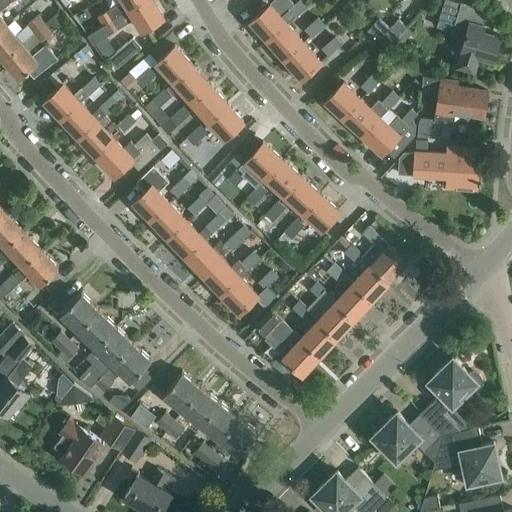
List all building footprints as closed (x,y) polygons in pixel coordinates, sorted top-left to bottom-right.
[(0,0),(0,29),(6,24),(0,16),(0,9),(9,2),(6,0),(0,0)] [(45,0),(37,7),(44,17),(57,7),(51,0),(45,0)] [(122,0),(109,9),(114,18),(141,0),(122,0)] [(153,0),(141,0),(114,18),(120,27),(135,18),(143,30),(164,17),(153,0)] [(303,0),(298,0),(289,8),(295,15),(307,4),(303,0)] [(494,59),(501,36),(483,31),(484,26),(482,25),(486,20),(486,21),(488,20),(484,16),(480,12),(476,9),(471,6),(466,3),(461,1),(461,3),(451,0),(444,0),(437,27),(452,31),(451,33),(453,34),(453,32),(466,36),(462,49),(462,50),(458,65),(454,64),(453,65),(477,72),(477,71),(473,70),(478,54),(494,59)] [(281,15),(270,2),(251,19),(268,39),(287,22),(295,15),(289,8),(281,15)] [(109,9),(97,16),(102,25),(114,18),(109,9)] [(45,23),(34,33),(41,41),(65,21),(58,12),(46,22),(45,23)] [(45,23),(39,16),(27,25),(34,33),(45,23)] [(305,28),(311,34),(323,23),(317,17),(305,28)] [(103,25),(88,34),(94,44),(120,27),(114,18),(102,25),(103,25)] [(391,45),(408,27),(399,18),(382,37),(387,42),(391,45)] [(268,39),(285,58),(304,41),(287,22),(268,39)] [(6,24),(0,29),(0,56),(2,59),(22,42),(34,33),(27,25),(15,35),(6,24)] [(109,58),(117,69),(143,47),(134,37),(109,58)] [(323,48),(329,54),(342,43),(336,37),(323,48)] [(285,58),(302,77),(321,61),(304,41),(285,58)] [(29,51),(22,42),(2,59),(18,78),(27,71),(33,79),(58,59),(46,44),(33,55),(29,51)] [(156,61),(159,64),(174,80),(192,63),(175,44),(158,60),(156,61)] [(150,52),(121,79),(129,88),(138,80),(142,85),(156,73),(152,69),(159,64),(156,61),(158,60),(150,52)] [(174,80),(166,87),(172,94),(180,87),(190,99),(209,82),(192,63),(174,80)] [(379,78),(373,72),(361,84),(368,90),(379,78)] [(94,75),(82,87),(89,94),(89,95),(102,83),(94,75)] [(423,76),(422,93),(438,94),(436,119),(453,121),(454,110),(484,115),(488,91),(456,86),(455,96),(451,96),(452,78),(423,76)] [(342,81),(326,99),(344,117),(361,99),(342,81)] [(63,82),(44,99),(62,118),(81,101),(89,94),(82,87),(81,86),(74,93),(63,82)] [(190,99),(207,118),(226,101),(209,82),(190,99)] [(118,87),(99,106),(106,113),(106,114),(126,95),(118,87)] [(172,94),(166,87),(154,98),(160,105),(172,94)] [(392,89),(382,101),(400,96),(392,89)] [(380,116),(381,116),(382,101),(379,98),(370,107),(361,99),(344,117),(363,134),(380,116)] [(81,101),(62,118),(79,136),(80,137),(98,119),(99,120),(106,113),(99,106),(92,112),(81,101)] [(225,137),(244,121),(226,101),(207,118),(225,137)] [(192,113),(185,105),(161,125),(168,133),(192,113)] [(411,107),(401,118),(402,119),(417,113),(411,108),(411,107)] [(137,120),(129,111),(116,123),(124,132),(137,120)] [(381,116),(380,116),(363,134),(382,152),(385,148),(393,155),(407,139),(406,139),(412,132),(406,126),(402,119),(401,118),(397,115),(389,124),(381,116)] [(79,136),(75,140),(87,152),(91,148),(97,155),(116,138),(117,139),(124,132),(116,123),(113,120),(106,127),(99,120),(98,119),(80,137),(79,136)] [(418,135),(427,136),(428,123),(419,122),(418,135)] [(208,131),(201,124),(187,137),(194,144),(208,131)] [(116,138),(97,155),(115,174),(130,160),(139,169),(168,142),(159,132),(153,138),(147,132),(134,143),(131,140),(124,146),(117,139),(116,138)] [(415,151),(405,150),(399,156),(398,171),(454,174),(453,187),(478,188),(480,148),(447,145),(446,153),(428,152),(429,140),(416,139),(415,151)] [(266,176),(282,158),(263,141),(246,159),(253,165),(266,176)] [(163,157),(170,165),(178,157),(171,149),(163,157)] [(238,152),(231,160),(239,167),(240,166),(246,172),(253,165),(246,159),(238,152)] [(282,158),(266,176),(284,193),(301,175),(282,158)] [(134,200),(152,219),(170,202),(159,191),(170,181),(154,164),(136,181),(144,190),(134,200)] [(239,167),(228,179),(235,185),(246,172),(240,166),(239,167)] [(196,176),(190,169),(169,188),(176,196),(196,176)] [(301,175),(284,193),(303,211),(320,192),(301,175)] [(267,189),(258,182),(246,196),(254,204),(267,189)] [(186,206),(194,214),(214,194),(206,185),(199,192),(200,193),(186,206)] [(339,210),(320,192),(303,211),(322,228),(339,210)] [(286,207),(277,199),(265,213),(273,220),(286,207)] [(152,219),(169,238),(188,220),(170,202),(152,219)] [(218,211),(205,224),(213,232),(233,212),(225,204),(218,211)] [(6,212),(0,217),(0,242),(4,247),(5,248),(23,230),(6,212)] [(304,223),(296,216),(284,230),(285,231),(277,241),(282,246),(286,242),(288,243),(293,238),(292,237),(304,223)] [(188,220),(169,238),(187,256),(205,239),(213,232),(205,224),(198,231),(188,220)] [(224,243),(230,250),(250,231),(243,225),(224,243)] [(362,232),(374,242),(374,243),(381,236),(369,225),(362,232)] [(4,247),(0,251),(0,257),(4,262),(12,255),(22,266),(41,249),(23,230),(5,248),(4,247)] [(374,242),(362,254),(363,255),(362,256),(371,264),(371,263),(390,280),(407,261),(381,236),(374,243),(374,242)] [(205,239),(187,256),(205,274),(222,257),(230,250),(224,243),(221,240),(213,247),(205,239)] [(344,251),(356,262),(362,256),(363,255),(362,254),(351,244),(344,251)] [(22,266),(14,272),(21,280),(28,273),(40,285),(58,268),(41,249),(22,266)] [(255,249),(242,262),(248,268),(261,256),(255,249)] [(362,272),(354,281),(372,298),(390,280),(371,263),(371,264),(362,256),(356,262),(357,263),(354,265),(362,272)] [(222,257),(205,274),(222,293),(240,276),(248,268),(242,262),(239,258),(231,266),(222,257)] [(339,281),(346,274),(333,262),(327,270),(339,281)] [(271,269),(258,281),(265,288),(277,276),(271,269)] [(14,272),(0,285),(0,297),(0,298),(21,280),(14,272)] [(339,281),(336,284),(344,292),(336,300),(355,317),(372,298),(354,281),(346,274),(339,281)] [(222,293),(240,311),(258,294),(240,276),(222,293)] [(309,289),(322,301),(329,294),(316,281),(309,289)] [(33,289),(13,308),(24,320),(44,302),(33,289)] [(99,309),(82,292),(61,314),(78,331),(99,309)] [(299,299),(292,307),(305,320),(312,312),(299,299)] [(329,308),(319,319),(338,336),(355,317),(336,300),(329,308)] [(282,319),(271,309),(270,308),(255,324),(256,325),(267,335),(270,332),(290,350),(284,356),(303,373),(320,355),(302,338),(282,319)] [(117,326),(99,309),(78,331),(95,347),(117,326)] [(338,336),(319,319),(302,338),(320,355),(338,336)] [(0,350),(3,353),(22,333),(11,322),(0,334),(0,350)] [(117,326),(95,347),(87,356),(93,363),(80,376),(90,387),(95,382),(105,372),(134,343),(117,326)] [(71,338),(63,331),(62,330),(52,340),(61,349),(71,338)] [(20,359),(7,375),(0,383),(0,409),(7,415),(15,405),(19,409),(31,395),(17,383),(32,365),(22,357),(34,343),(24,335),(10,351),(20,359)] [(71,338),(61,349),(62,350),(57,355),(66,362),(80,347),(71,338)] [(134,343),(105,372),(113,380),(121,372),(139,390),(153,376),(144,367),(151,360),(134,343)] [(277,358),(273,362),(288,375),(295,367),(284,356),(281,359),(277,358)] [(442,434),(461,430),(444,412),(452,403),(453,404),(469,389),(473,390),(480,387),(483,380),(480,374),(473,371),(469,372),(453,356),(429,380),(442,393),(433,401),(432,400),(422,411),(443,433),(442,434)] [(183,410),(201,386),(182,371),(164,394),(183,410)] [(105,372),(95,382),(95,383),(92,387),(101,394),(114,381),(113,380),(105,372)] [(69,396),(70,380),(58,380),(57,395),(69,396)] [(201,386),(183,410),(201,425),(220,401),(201,386)] [(112,400),(119,413),(131,407),(124,394),(112,400)] [(220,401),(201,425),(220,440),(239,416),(220,401)] [(147,428),(157,415),(140,403),(131,416),(147,428)] [(113,416),(103,410),(97,420),(107,426),(113,416)] [(166,411),(156,423),(165,431),(175,419),(166,411)] [(422,411),(409,423),(397,411),(373,435),(389,451),(387,453),(397,463),(418,443),(425,451),(442,434),(443,433),(422,411)] [(239,416),(220,440),(239,455),(258,432),(239,416)] [(186,427),(175,419),(165,431),(175,439),(186,427)] [(59,432),(63,435),(53,448),(63,455),(62,457),(66,460),(65,462),(73,467),(74,466),(83,472),(105,443),(83,427),(82,429),(69,420),(59,432)] [(443,435),(433,469),(464,462),(466,470),(463,471),(466,485),(480,482),(480,479),(502,475),(494,441),(483,444),(479,426),(461,430),(442,434),(443,435)] [(137,461),(151,440),(137,430),(123,452),(137,461)] [(204,460),(213,449),(203,441),(194,452),(202,458),(204,460)] [(213,449),(204,460),(214,468),(223,457),(213,449)] [(359,466),(346,478),(337,470),(313,494),(328,510),(326,511),(346,511),(347,511),(345,510),(351,504),(359,511),(371,511),(388,496),(359,466)] [(176,479),(169,475),(157,468),(150,480),(138,473),(125,497),(151,511),(159,511),(171,492),(169,490),(176,479)] [(459,502),(461,511),(511,511),(511,509),(504,511),(500,493),(459,502)] [(421,510),(441,506),(438,494),(425,496),(421,510)] [(295,498),(288,504),(294,511),(306,511),(295,498)] [(389,498),(380,507),(384,511),(396,511),(399,509),(389,498)]
